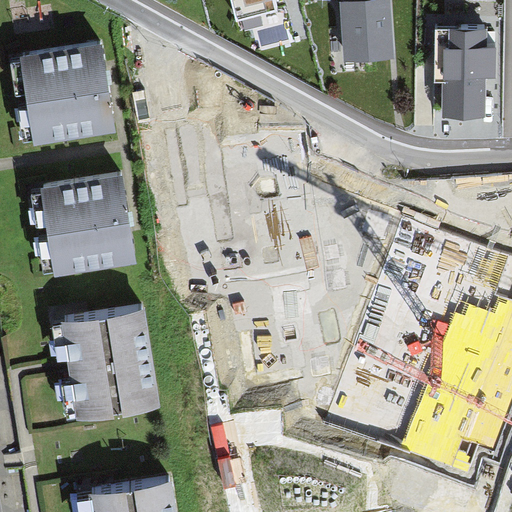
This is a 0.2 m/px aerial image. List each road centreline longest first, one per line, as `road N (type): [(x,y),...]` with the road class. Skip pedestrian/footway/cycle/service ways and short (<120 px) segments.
road 1 (residential): [(511,160),(439,161),(394,151),(120,0)]
road 2 (unknown): [(229,60),(234,143),(263,210),(288,226),(364,228)]
